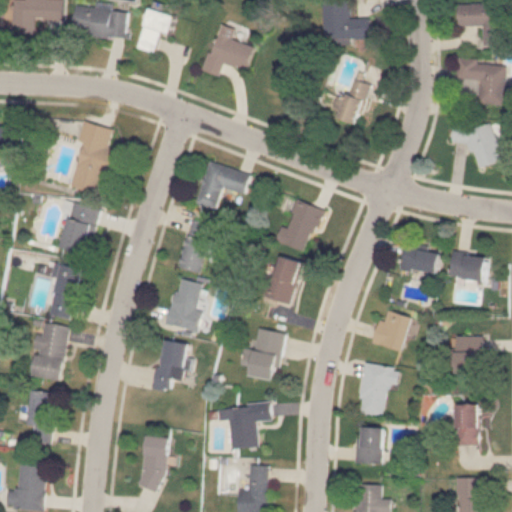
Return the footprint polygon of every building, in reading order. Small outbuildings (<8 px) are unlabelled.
[(13,0),(13,32),(33,33),(34,19),(65,20),(65,0),(13,0)] [(355,0),(330,0),(330,42),(355,42),(355,0)] [(461,26),(486,26),(486,44),(508,44),(508,3),(461,3),(461,26)] [(127,38),(130,10),(78,5),(75,32),(127,38)] [(157,52),(164,31),(173,34),(179,16),(152,8),(140,47),(157,52)] [(256,45),(234,39),(237,28),(221,23),(206,69),(221,74),(225,61),(249,68),(256,45)] [(480,102),(506,104),(508,64),(479,63),(480,58),(460,57),(459,77),(481,78),(480,102)] [(348,97),(339,94),(335,105),(342,107),(339,115),(359,122),(373,83),(355,77),(348,97)] [(86,118),(81,136),(87,139),(74,182),(101,192),(109,165),(116,167),(122,146),(110,143),(115,127),(105,124),(86,118)] [(454,141),(472,141),(478,166),(505,159),(495,123),(487,122),(484,123),(454,122),(454,141)] [(0,135),(0,155),(10,155),(10,135),(0,135)] [(246,192),(251,172),(210,160),(198,201),(218,207),(224,186),(246,192)] [(77,198),(64,254),(86,259),(99,211),(101,204),(77,198)] [(322,207),(293,198),(282,241),(290,243),(287,254),(280,252),(268,296),(295,304),(322,207)] [(214,223),(193,217),(181,265),(202,271),(214,223)] [(442,248),(406,242),(402,267),(438,273),(442,248)] [(486,279),(489,255),(454,250),(451,274),(486,279)] [(63,266),(52,309),(74,314),(76,302),(82,271),(63,266)] [(203,283),(179,277),(167,323),(198,331),(203,309),(196,307),(203,283)] [(403,350),(413,316),(385,308),(375,342),(403,350)] [(46,319),(34,373),(62,378),(72,336),(74,326),(46,319)] [(249,350),(246,364),(252,365),(250,374),(278,379),(286,332),(259,327),(255,351),(249,350)] [(458,371),(485,371),(485,335),(458,335),(458,371)] [(170,391),(173,378),(183,380),(191,343),(165,338),(155,388),(170,391)] [(359,413),(384,416),(389,384),(397,385),(400,366),(366,362),(359,413)] [(35,384),(29,430),(53,432),(54,428),(61,389),(35,384)] [(483,443),(482,402),(460,403),(460,444),(483,443)] [(220,421),(232,420),(233,448),(260,447),(258,421),(274,420),(273,404),(220,406),(220,421)] [(384,462),(384,426),(358,426),(358,462),(384,462)] [(140,486),(163,489),(170,438),(147,435),(140,486)] [(22,462),(22,485),(12,486),(11,499),(18,500),(18,508),(45,509),(46,495),(49,464),(22,462)] [(240,511),(269,511),(269,465),(251,465),(251,489),(240,489),(240,511)] [(480,476),(460,476),(460,511),(486,511),(486,495),(481,495),(480,476)] [(356,511),(383,511),(383,483),(357,483),(356,511)]
